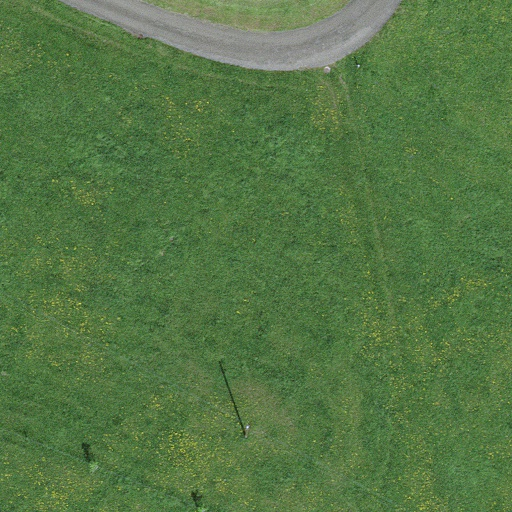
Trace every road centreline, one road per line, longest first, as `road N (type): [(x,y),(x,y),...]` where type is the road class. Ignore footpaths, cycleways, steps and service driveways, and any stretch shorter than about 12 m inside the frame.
road 1 (motorway): [(106,0),(197,511)]
road 2 (unclassified): [(106,0),(248,53),(293,56),(333,47),(386,0)]
